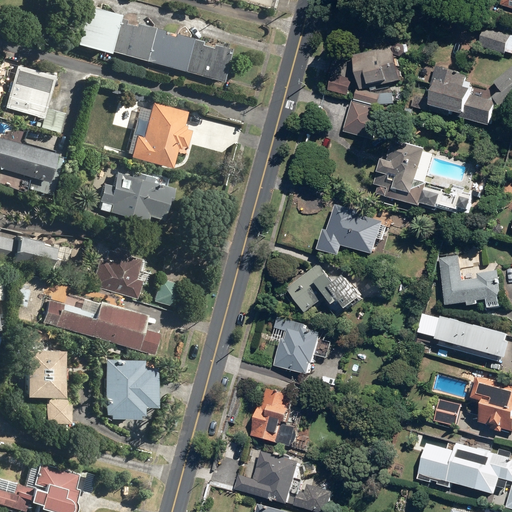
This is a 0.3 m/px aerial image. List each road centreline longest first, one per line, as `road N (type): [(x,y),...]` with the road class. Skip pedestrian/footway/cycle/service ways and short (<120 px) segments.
road 1 (tertiary): [(172,511),(311,0)]
road 2 (unknown): [(277,123),(0,41)]
road 3 (unknown): [(183,469),(0,420)]
